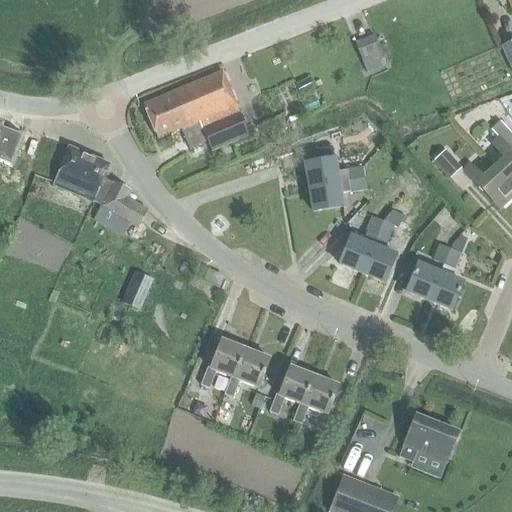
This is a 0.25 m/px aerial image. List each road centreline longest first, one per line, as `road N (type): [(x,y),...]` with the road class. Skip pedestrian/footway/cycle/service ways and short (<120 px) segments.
road 1 (residential): [(475,376),(307,307),(215,253),(149,187),(100,97)]
road 2 (unclassified): [(351,0),(100,97)]
road 3 (tertiary): [(143,509),(0,482)]
